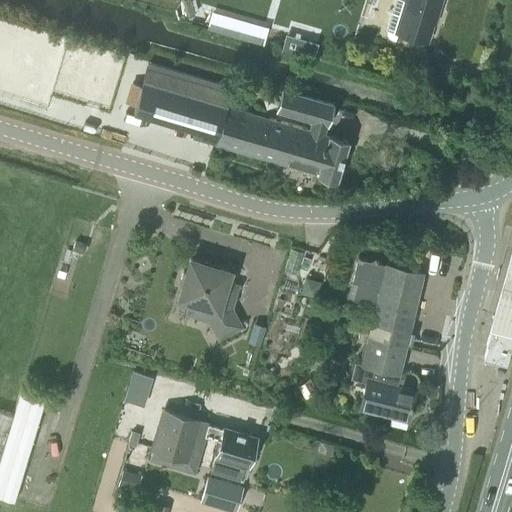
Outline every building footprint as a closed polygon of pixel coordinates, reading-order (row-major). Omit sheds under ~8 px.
[(427,38),(438,0),(405,0),(397,29),(427,38)] [(348,139),(324,132),(334,101),(283,86),(277,109),(312,119),(309,128),(227,103),(230,94),(222,92),(225,83),(147,60),(133,109),(194,127),(192,134),(337,177),(348,139)] [(511,236),(511,237),(486,326),(511,333),(511,236)] [(374,305),(366,335),(405,345),(423,272),(357,257),(347,299),(374,305)] [(240,325),(230,307),(237,285),(225,281),(229,270),(190,258),(187,270),(183,268),(178,284),(182,285),(179,297),(190,300),(189,305),(213,313),(225,333),(240,325)] [(488,344),(484,358),(506,364),(511,343),(511,328),(492,323),(486,344),(488,344)] [(398,374),(405,345),(366,335),(359,364),(372,368),(369,379),(366,378),(358,409),(407,421),(414,390),(395,385),(398,374)] [(21,386),(12,413),(0,454),(0,496),(13,500),(45,393),(21,386)] [(162,408),(150,447),(197,461),(204,435),(208,423),(208,422),(162,408)] [(0,454),(12,413),(0,409),(0,454)] [(248,464),(256,438),(208,423),(204,435),(219,439),(210,469),(241,478),(246,464),(248,464)] [(122,470),(118,484),(134,489),(139,475),(122,470)] [(234,509),(242,484),(207,473),(199,499),(234,509)]
